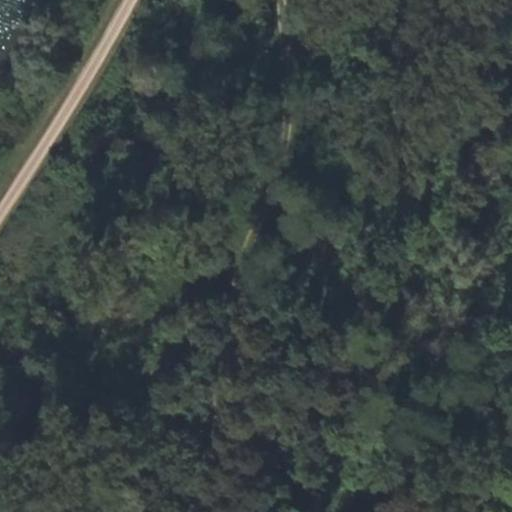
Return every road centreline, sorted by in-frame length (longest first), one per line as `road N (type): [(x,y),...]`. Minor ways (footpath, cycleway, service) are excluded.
road 1 (track): [(122,511),(203,405),(294,118),(293,0)]
road 2 (track): [(127,0),(0,213)]
